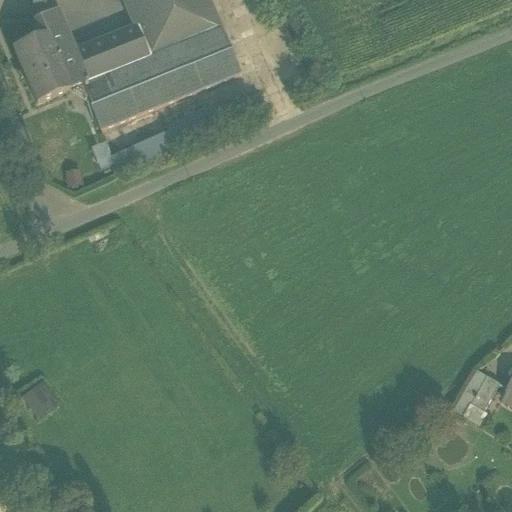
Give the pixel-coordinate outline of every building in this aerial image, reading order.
[(49,1),(32,0),(29,0),(39,24),(56,17),(49,1)] [(207,0),(122,0),(129,15),(135,30),(148,60),(221,31),(207,0)] [(46,41),(16,53),(37,105),(69,92),(82,88),(84,87),(71,56),(56,17),(39,24),(46,41)] [(135,30),(71,56),(84,87),(82,88),(100,133),(128,122),(109,76),(148,60),(135,30)] [(148,60),(109,76),(128,122),(129,124),(241,79),(221,31),(148,60)] [(129,124),(101,135),(117,175),(269,114),(253,74),(241,79),(129,124)] [(475,374),(451,416),(461,422),(469,409),(485,380),(475,374)] [(485,380),(469,409),(483,417),(499,388),(485,380)] [(19,399),(35,420),(58,404),(42,382),(19,399)] [(511,386),(502,404),(511,409),(511,386)]
